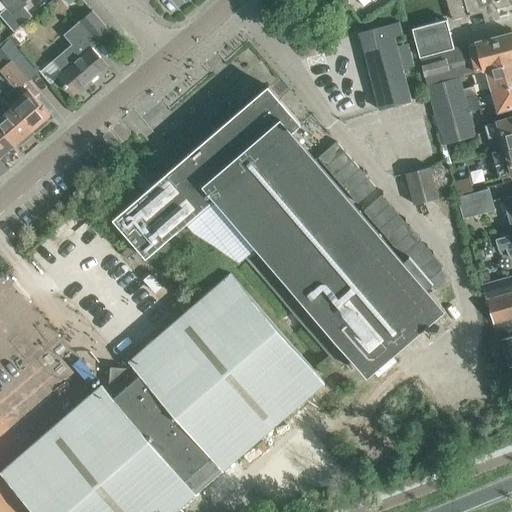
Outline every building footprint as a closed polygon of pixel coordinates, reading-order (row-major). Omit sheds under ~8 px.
[(22,5),(28,0),(0,0),(6,7),(0,12),(0,16),(14,32),(32,16),(22,5)] [(445,0),(452,20),(469,15),(469,16),(482,12),(485,21),(499,17),(496,8),(511,2),(511,1),(511,0),(445,0)] [(92,47),(98,42),(99,43),(110,33),(91,11),(64,35),(72,44),(53,60),(63,72),(57,77),(73,95),(80,89),(80,90),(89,83),(88,82),(107,65),(92,47)] [(412,28),(419,57),(454,48),(447,19),(412,28)] [(358,32),(376,99),(379,110),(411,101),(394,38),(403,36),(399,22),(358,32)] [(460,76),(481,70),(511,61),(511,32),(454,48),(419,57),(427,85),(460,76)] [(9,106),(10,105),(32,130),(35,133),(49,121),(46,118),(50,115),(45,108),(43,105),(42,106),(35,97),(39,93),(28,80),(39,71),(9,36),(0,44),(0,59),(5,65),(0,69),(15,87),(2,98),(4,100),(9,106)] [(511,61),(481,70),(481,71),(484,70),(489,91),(511,84),(511,61)] [(460,76),(427,85),(436,116),(469,106),(466,98),(477,95),(475,87),(464,90),(460,76)] [(511,84),(489,91),(495,112),(511,107),(511,84)] [(442,308),(402,262),(291,132),(301,124),(280,99),(268,86),(243,108),(236,100),(188,142),(179,131),(164,144),(180,162),(113,219),(133,242),(121,252),(127,259),(139,249),(146,257),(186,222),(193,230),(240,261),(245,257),(340,367),(354,358),(355,358),(368,372),(420,327),(432,342),(446,330),(434,316),(442,308)] [(27,134),(32,130),(10,105),(9,106),(4,100),(0,103),(0,125),(16,144),(17,144),(22,144),(27,140),(28,135),(27,134)] [(473,123),(469,106),(436,116),(440,132),(473,123)] [(505,148),(511,146),(511,117),(498,121),(498,122),(484,125),(488,138),(502,135),(505,148)] [(473,123),(440,132),(444,147),(478,138),(473,123)] [(0,157),(0,158),(16,144),(0,125),(0,157)] [(357,203),(375,187),(336,141),(317,157),(357,203)] [(511,146),(505,148),(509,162),(495,166),(499,179),(511,174),(511,146)] [(413,202),(439,197),(432,165),(406,170),(413,202)] [(458,192),(474,187),(470,174),(454,179),(458,192)] [(493,210),(488,189),(455,197),(461,219),(493,210)] [(424,282),(443,266),(382,194),(363,210),(424,282)] [(511,195),(503,198),(510,223),(511,222),(511,195)] [(506,247),(507,251),(508,252),(508,253),(509,254),(511,255),(511,234),(496,239),(499,249),(506,247)] [(102,384),(1,472),(35,511),(184,511),(180,507),(324,382),(320,377),(318,375),(230,273),(194,304),(193,305),(189,309),(135,355),(129,361),(132,364),(127,368),(122,367),(122,372),(122,377),(121,379),(114,379),(109,379),(109,384),(105,387),(102,384)] [(480,285),(484,298),(511,290),(511,279),(511,276),(480,285)] [(511,317),(511,292),(487,300),(494,323),(511,317)] [(499,339),(508,368),(511,366),(511,337),(511,336),(499,339)]
